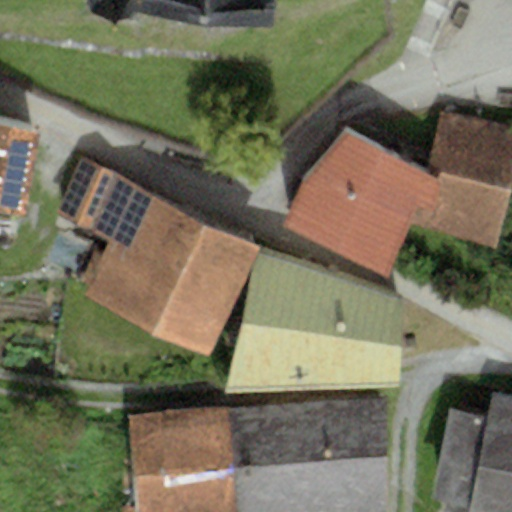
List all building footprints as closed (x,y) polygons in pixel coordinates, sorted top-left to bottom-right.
[(49,130),(0,117),(0,200),(9,203),(39,210),(49,130)] [(502,246),(511,204),(511,142),(454,128),(442,179),(430,228),(502,246)] [(442,179),(358,138),(297,230),(399,273),(442,179)] [(268,251),(91,168),(64,225),(121,252),(100,296),(220,352),(268,251)] [(9,203),(0,200),(0,271),(2,272),(9,203)] [(414,305),(273,260),(243,387),(411,382),(414,305)] [(502,432),(461,424),(444,507),(468,511),(511,511),(511,410),(507,409),(502,432)] [(401,511),(393,410),(143,429),(149,511),(401,511)]
